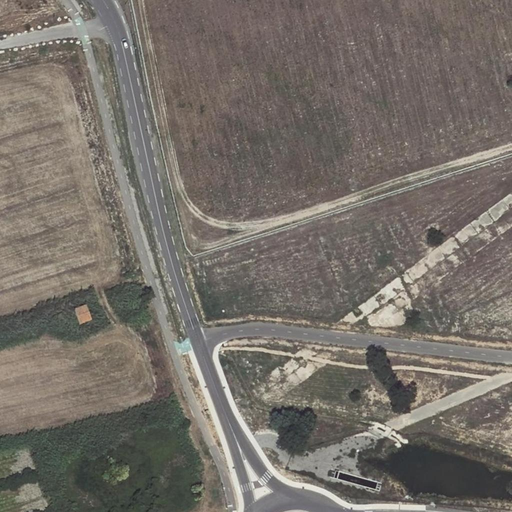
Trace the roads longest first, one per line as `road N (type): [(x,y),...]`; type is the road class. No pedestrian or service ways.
road 1 (tertiary): [(107,0),(126,47),(158,203),(198,340)]
road 2 (unclassified): [(198,340),(263,327),(511,357)]
